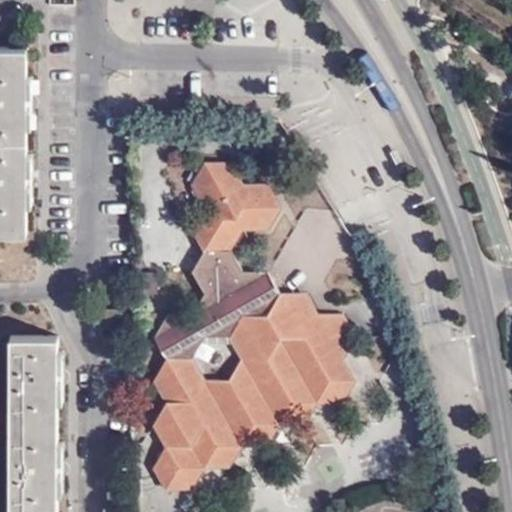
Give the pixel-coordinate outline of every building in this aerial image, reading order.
[(0,48),(0,240),(29,240),(28,187),(27,97),(26,48),(0,48)] [(261,215),(270,219),(281,201),(267,180),(242,180),(231,158),(205,158),(192,179),(205,202),(192,224),(204,246),(192,266),(205,288),(192,310),(205,332),(231,332),(244,354),(231,376),(204,376),(193,397),(168,397),(156,418),(168,440),(155,462),(168,485),(193,486),(205,462),(231,463),(244,441),(268,441),(280,419),(305,419),(320,396),(344,396),(357,376),(344,353),(357,332),(344,309),(319,309),(307,309),(299,294),(279,294),(279,288),(281,287),(269,267),(243,266),(231,245),(227,245),(227,235),(236,235),(243,224),(256,224),(261,215)] [(267,224),(270,219),(261,215),(256,224),(267,224)] [(231,245),(236,235),(227,235),(227,245),(231,245)] [(307,309),(319,309),(306,288),(281,287),(279,288),(279,294),(299,294),(307,309)] [(123,308),(96,308),(96,326),(123,327),(123,308)] [(205,332),(192,310),(167,310),(153,331),(167,355),(155,375),(168,397),(193,397),(204,376),(192,355),(205,332)] [(60,335),(12,335),(12,511),(59,511),(60,471),(60,388),(60,335)]
